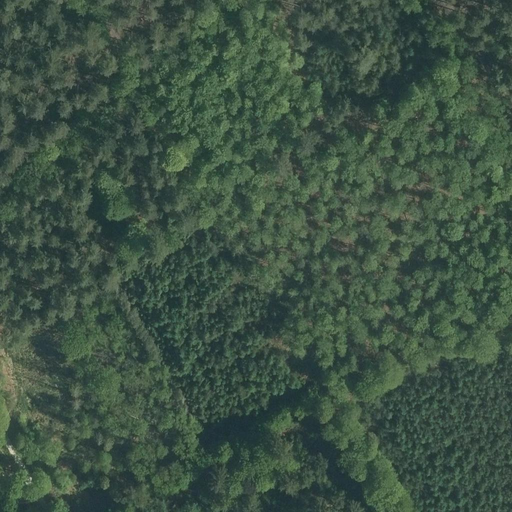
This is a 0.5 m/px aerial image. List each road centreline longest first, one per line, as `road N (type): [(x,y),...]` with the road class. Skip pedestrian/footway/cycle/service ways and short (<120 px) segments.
road 1 (track): [(511,284),(116,511)]
road 2 (track): [(325,391),(92,0)]
road 3 (track): [(0,191),(223,0)]
road 4 (track): [(511,115),(444,0)]
